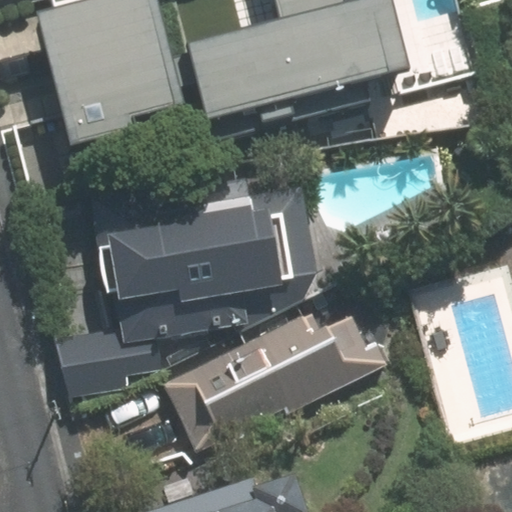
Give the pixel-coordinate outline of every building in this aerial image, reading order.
[(148,1),(128,6),(126,0),(71,0),(41,8),(46,27),(32,30),(67,167),(131,151),(128,137),(179,124),(148,1)] [(265,0),(276,41),(191,62),(211,143),(404,95),(383,13),(340,24),(334,0),(265,0)] [(273,309),(273,315),(299,302),(295,274),(309,271),(296,186),(244,194),(242,179),(215,183),(214,175),(85,194),(93,248),(90,249),(96,294),(58,299),(69,339),(57,342),(73,398),(127,390),(124,376),(154,370),(151,349),(208,342),(224,339),(235,338),(233,335),(231,315),(273,309)] [(305,314),(159,387),(197,463),(391,367),(378,342),(357,353),(342,322),(316,335),(305,314)] [(285,511),(283,503),(255,511),(252,499),(208,511),(285,511)]
